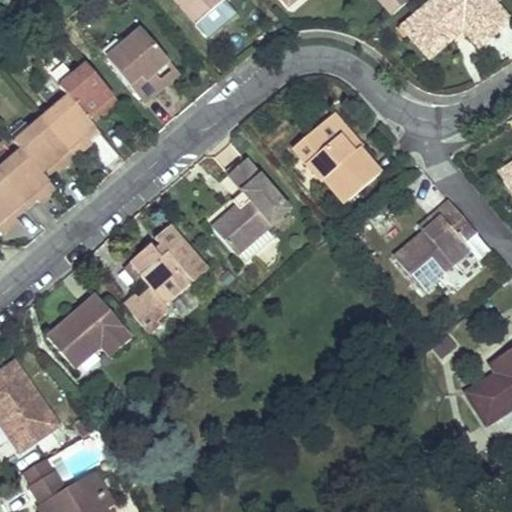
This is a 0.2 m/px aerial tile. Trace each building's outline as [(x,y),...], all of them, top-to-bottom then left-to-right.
[(54,0),(37,0),(35,2),(46,16),(59,6),(54,0)] [(223,2),(221,0),(172,0),(195,26),(223,2)] [(377,0),(392,17),(408,3),(404,0),(377,0)] [(508,24),(489,0),(432,0),(398,28),(421,55),(459,23),(479,48),(508,24)] [(234,15),(223,2),(195,26),(206,40),(234,15)] [(459,23),(421,55),(426,61),(460,32),(475,51),(479,48),(459,23)] [(167,65),(138,32),(104,63),(142,106),(159,92),(148,81),(167,65)] [(66,100),(88,125),(113,103),(83,67),(57,89),(66,100)] [(97,135),(88,125),(66,100),(41,121),(72,157),(97,135)] [(361,147),(333,115),(324,122),(352,155),(356,151),(361,147)] [(46,179),(72,157),(41,121),(15,143),(21,151),(46,179)] [(341,207),(377,176),(356,151),(352,155),(324,122),(292,150),(341,207)] [(53,187),(46,179),(21,151),(0,169),(0,179),(26,209),(53,187)] [(289,210),(245,160),(226,177),(245,200),(210,231),(233,258),(238,254),(266,230),(289,210)] [(511,175),(511,163),(498,173),(504,181),(511,175)] [(0,230),(26,209),(0,179),(0,230)] [(477,236),(448,203),(435,214),(439,218),(422,233),(392,257),(422,292),(469,253),(464,247),(477,236)] [(439,218),(435,214),(418,228),(422,233),(439,218)] [(207,271),(167,229),(154,239),(159,245),(152,250),(149,247),(124,269),(135,282),(140,278),(150,289),(139,299),(138,300),(159,322),(163,318),(163,310),(161,308),(166,304),(191,281),(193,283),(207,271)] [(274,239),(266,230),(238,254),(246,263),(274,239)] [(490,252),(477,236),(464,247),(469,253),(478,263),(490,252)] [(136,296),(124,306),(151,336),(162,326),(159,322),(138,300),(139,299),(136,296)] [(130,341),(94,299),(44,339),(72,373),(97,351),(103,347),(111,356),(130,341)] [(103,347),(97,351),(106,360),(111,356),(103,347)] [(502,370),(472,390),(493,421),(511,408),(511,348),(495,359),(502,370)] [(60,427),(15,361),(0,371),(0,412),(4,418),(0,422),(0,425),(20,453),(60,427)] [(97,429),(88,418),(74,428),(81,439),(97,429)] [(115,506),(96,473),(66,491),(55,472),(53,473),(45,460),(26,472),(34,485),(30,488),(40,506),(37,508),(38,511),(104,511),(107,511),(115,506)]
